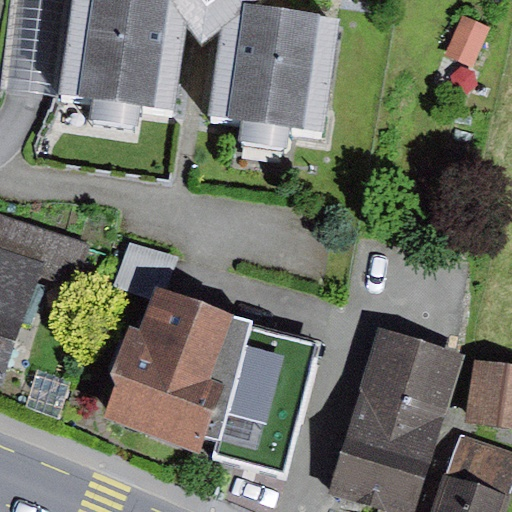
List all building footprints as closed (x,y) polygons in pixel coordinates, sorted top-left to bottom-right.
[(72,0),(17,0),(5,92),(59,99),(72,0)] [(72,0),(59,99),(175,119),(187,32),(203,48),(222,31),(209,121),(323,141),(341,25),(251,9),(264,0),(72,0)] [(462,17),(445,55),(472,67),(489,29),(462,17)] [(0,216),(0,251),(43,265),(39,278),(80,291),(94,246),(0,216)] [(129,242),(113,290),(149,301),(154,286),(168,291),(179,258),(129,242)] [(0,251),(0,387),(5,389),(39,278),(43,265),(0,251)] [(168,291),(154,286),(139,333),(128,329),(111,381),(115,391),(105,422),(199,457),(204,441),(220,446),(253,331),(257,322),(168,291)] [(321,346),(253,331),(220,446),(215,461),(284,480),(321,346)] [(414,511),(463,358),(379,332),(327,497),(373,511),(414,511)] [(511,369),(474,363),(463,424),(511,431),(511,369)] [(505,511),(511,493),(511,452),(459,435),(433,511),(505,511)]
